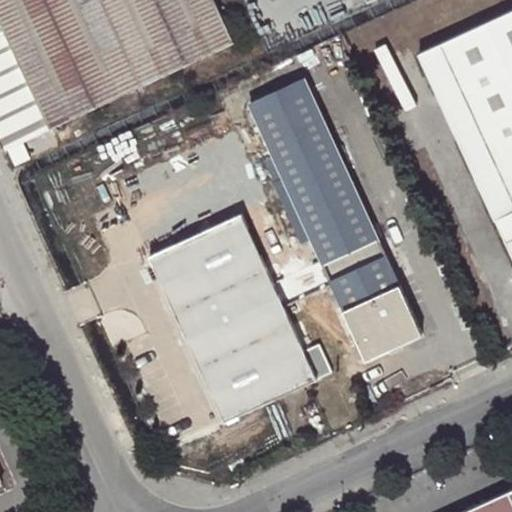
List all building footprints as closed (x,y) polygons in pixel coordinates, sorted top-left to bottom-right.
[(0,0),(0,14),(51,124),(235,40),(216,0),(0,0)] [(511,10),(422,52),(511,246),(511,10)] [(0,128),(7,144),(51,124),(0,14),(0,128)] [(368,356),(423,332),(306,76),(250,102),(275,155),(285,177),(314,239),(368,356)] [(264,160),(274,182),(285,177),(275,155),(264,160)] [(304,243),(314,239),(285,177),(274,182),(304,243)] [(226,418),(317,377),(306,351),(243,214),(152,255),(226,418)] [(317,377),(328,372),(326,368),(331,365),(321,344),(306,351),(317,377)] [(511,511),(511,489),(461,511),(511,511)]
